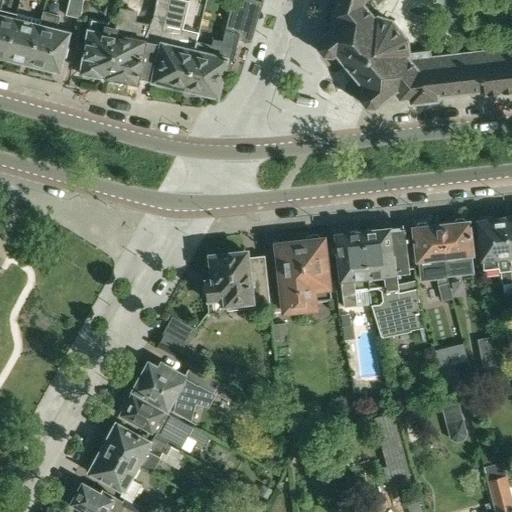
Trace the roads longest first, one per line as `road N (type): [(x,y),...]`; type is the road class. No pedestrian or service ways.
road 1 (residential): [(16,511),(188,203)]
road 2 (primary): [(188,203),(511,169)]
road 3 (primary): [(511,124),(227,154)]
road 4 (primary): [(227,154),(179,150),(0,103)]
road 5 (primary): [(0,159),(188,203)]
road 6 (residential): [(227,154),(295,0)]
